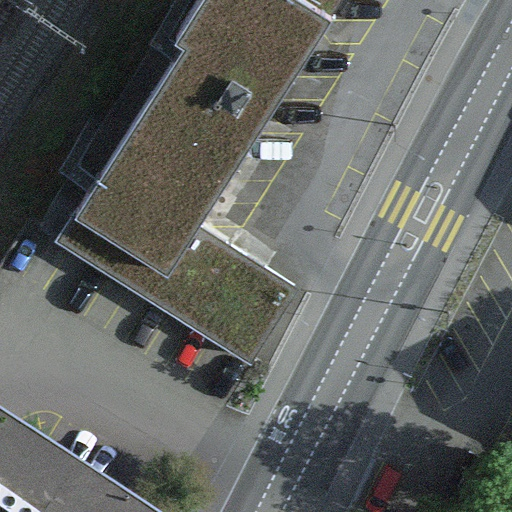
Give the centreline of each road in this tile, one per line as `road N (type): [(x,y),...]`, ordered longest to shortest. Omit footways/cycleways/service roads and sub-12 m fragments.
road 1 (primary): [(451,165),(268,511)]
road 2 (primary): [(511,51),(451,165)]
